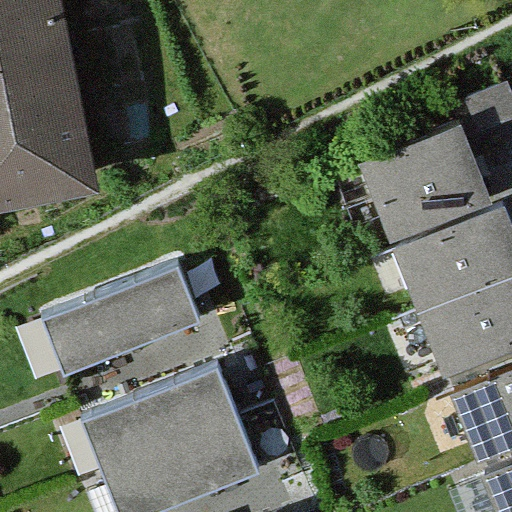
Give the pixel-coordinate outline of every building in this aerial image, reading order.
[(0,0),(0,196),(92,181),(60,0),(0,0)] [(511,114),(499,85),(464,100),(476,129),(511,114)] [(487,196),(456,120),(356,159),(387,236),(487,196)] [(511,225),(510,226),(498,197),(387,243),(439,370),(511,340),(511,225)] [(170,260),(38,316),(62,372),(194,316),(170,260)] [(211,363),(76,417),(114,511),(150,511),(255,470),(211,363)] [(511,363),(445,390),(473,460),(511,444),(511,363)] [(511,511),(511,456),(476,470),(492,511),(511,511)]
